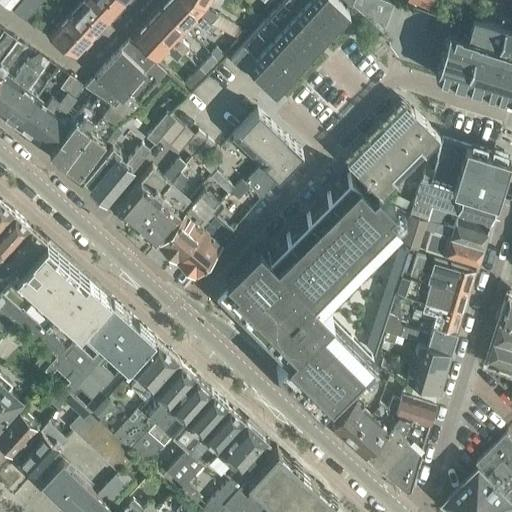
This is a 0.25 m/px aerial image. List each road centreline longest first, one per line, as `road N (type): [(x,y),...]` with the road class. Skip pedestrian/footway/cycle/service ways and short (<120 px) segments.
road 1 (residential): [(178,309),(402,79),(511,114)]
road 2 (tertiary): [(403,511),(178,309)]
road 3 (residential): [(501,265),(424,511)]
road 4 (tertiary): [(178,309),(0,155)]
road 5 (residential): [(0,10),(85,67),(145,0)]
